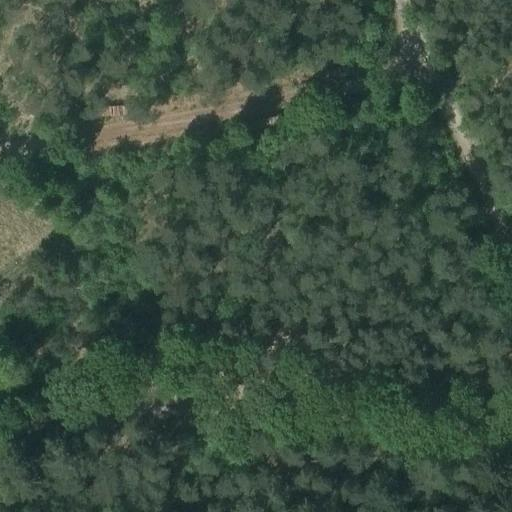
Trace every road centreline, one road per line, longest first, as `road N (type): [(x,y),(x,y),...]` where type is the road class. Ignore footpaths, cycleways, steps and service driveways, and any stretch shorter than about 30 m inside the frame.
road 1 (track): [(0,464),(30,423),(93,406),(511,445)]
road 2 (track): [(428,71),(0,152)]
road 3 (track): [(511,254),(428,71)]
